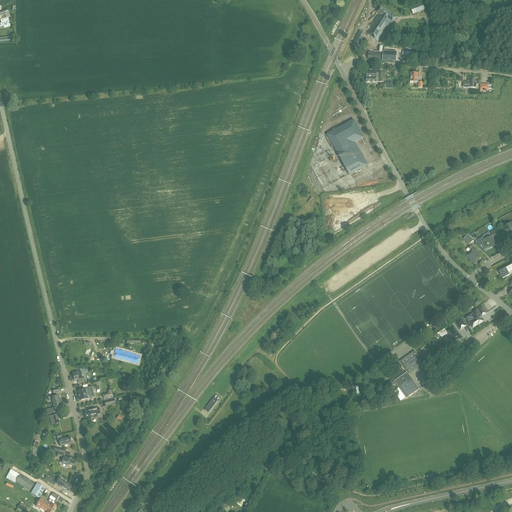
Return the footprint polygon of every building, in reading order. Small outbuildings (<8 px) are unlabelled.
[(410,7),(413,14),(425,9),(422,2),(410,7)] [(367,33),(378,40),(387,26),(389,28),(391,23),(392,24),(396,17),(380,7),(377,12),(379,14),(367,33)] [(0,23),(1,23),(0,20),(10,17),(8,13),(0,15),(0,23)] [(364,37),(361,36),(363,32),(360,31),(356,37),(353,45),(359,48),(363,41),(362,40),(364,37)] [(382,61),(396,61),(397,52),(383,51),(382,61)] [(369,60),(380,60),(380,53),(369,52),(369,60)] [(410,81),(418,82),(418,73),(410,73),(410,81)] [(463,87),(476,88),(476,83),(480,83),(481,80),(476,80),(476,78),(469,78),(469,82),(463,81),(463,87)] [(363,138),(354,120),(327,135),(349,175),(366,166),(354,143),(363,138)] [(503,228),(508,238),(511,236),(511,221),(511,222),(511,223),(503,228)] [(484,240),(490,249),(496,245),(492,239),(497,236),(494,230),(489,233),(490,235),(487,236),(488,237),(484,240)] [(463,240),(469,245),(474,240),(468,235),(463,240)] [(466,256),(474,264),(481,257),(475,252),(478,250),(474,246),(473,246),(471,244),(468,248),(471,251),(466,256)] [(499,272),(503,279),(510,275),(510,274),(511,272),(511,264),(506,268),(506,267),(499,272)] [(472,315),(473,316),(470,318),(472,322),(470,323),(473,328),(478,324),(479,325),(483,322),(480,316),(485,313),(482,308),(478,310),(479,311),(472,315)] [(460,330),(466,326),(460,318),(455,322),(460,330)] [(449,335),(455,343),(462,338),(453,326),(447,331),(450,334),(449,335)] [(447,333),(444,329),(437,334),(438,335),(439,334),(441,337),(447,333)] [(431,346),(437,342),(434,337),(428,342),(431,346)] [(416,350),(424,344),(422,342),(414,347),(416,350)] [(130,353),(115,349),(113,357),(138,364),(138,362),(141,362),(142,357),(139,356),(140,356),(130,353)] [(400,361),(409,374),(424,363),(415,350),(400,361)] [(386,369),(390,375),(394,372),(399,368),(395,363),(390,366),(386,369)] [(72,373),(74,381),(77,380),(78,383),(86,381),(85,378),(82,378),(81,375),(88,373),(87,370),(80,368),(79,368),(80,371),(72,373)] [(394,381),(407,399),(419,389),(407,372),(405,373),(402,369),(391,376),(395,381),(394,381)] [(78,392),(79,396),(80,400),(88,398),(95,397),(93,392),(92,386),(84,388),(85,390),(78,392)] [(108,393),(102,395),(103,399),(113,396),(111,390),(110,389),(109,389),(108,390),(107,391),(108,393)] [(49,401),(52,401),(53,404),(60,402),(59,401),(61,401),(61,400),(61,399),(60,399),(60,398),(59,398),(58,396),(54,397),(54,396),(48,397),(49,401)] [(214,397),(205,410),(208,413),(218,400),(214,397)] [(114,398),(104,401),(105,407),(116,404),(114,398)] [(54,408),(51,409),(46,410),(46,414),(58,411),(58,410),(61,409),(61,406),(62,406),(62,405),(62,404),(62,403),(61,403),(60,403),(60,402),(53,404),(54,408)] [(84,412),(85,418),(86,418),(86,419),(92,418),(91,417),(94,417),(97,417),(96,414),(100,414),(98,407),(95,408),(95,409),(84,412)] [(57,414),(52,415),(49,416),(50,420),(53,419),(54,424),(59,423),(57,414)] [(58,440),(59,440),(61,447),(72,444),(70,437),(62,439),(61,436),(57,437),(58,440)] [(62,462),(67,464),(74,466),(76,460),(63,456),(62,462)] [(7,476),(16,482),(30,490),(34,482),(20,474),(20,475),(11,470),(7,476)] [(45,479),(54,486),(56,483),(47,476),(45,479)] [(57,484),(62,487),(68,492),(72,486),(61,479),(57,484)] [(39,498),(44,489),(38,485),(33,494),(39,498)] [(61,503),(63,500),(53,493),(50,496),(53,498),(61,503)] [(37,499),(36,501),(34,505),(37,506),(36,507),(39,509),(39,508),(46,511),(52,511),(53,511),(44,506),(47,502),(40,498),(39,500),(37,499)] [(51,505),(47,502),(44,506),(53,511),(56,506),(52,504),(51,505)]
